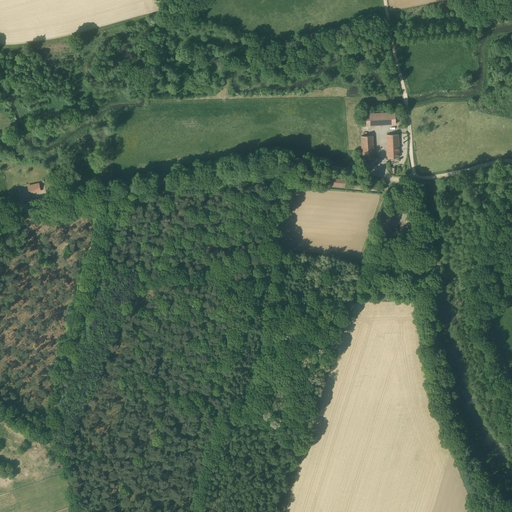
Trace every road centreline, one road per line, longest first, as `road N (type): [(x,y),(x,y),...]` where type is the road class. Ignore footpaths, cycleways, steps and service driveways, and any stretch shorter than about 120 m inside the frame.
road 1 (track): [(0,218),(286,156),(392,179)]
road 2 (track): [(392,179),(284,511)]
road 3 (track): [(414,178),(386,0)]
road 4 (track): [(149,16),(0,48)]
